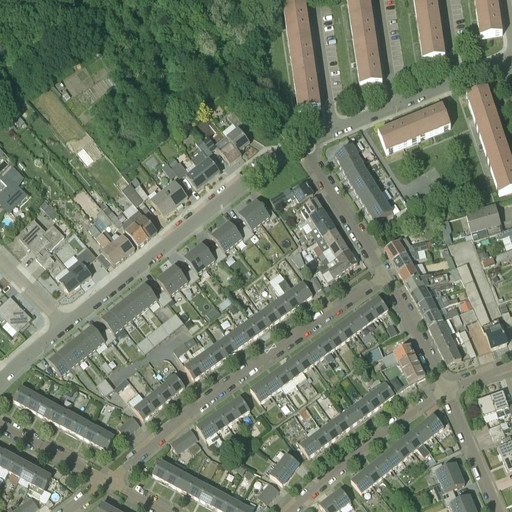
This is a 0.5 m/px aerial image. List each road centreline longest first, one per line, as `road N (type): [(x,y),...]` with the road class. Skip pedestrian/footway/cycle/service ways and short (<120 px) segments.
road 1 (residential): [(107,481),(200,404),(383,275)]
road 2 (residential): [(64,326),(304,142)]
road 3 (residential): [(290,511),(444,389)]
road 4 (residential): [(383,275),(304,142)]
road 5 (residential): [(499,511),(444,389)]
road 6 (residential): [(332,131),(314,2)]
road 7 (residential): [(444,389),(383,275)]
road 8 (residential): [(107,481),(0,421)]
